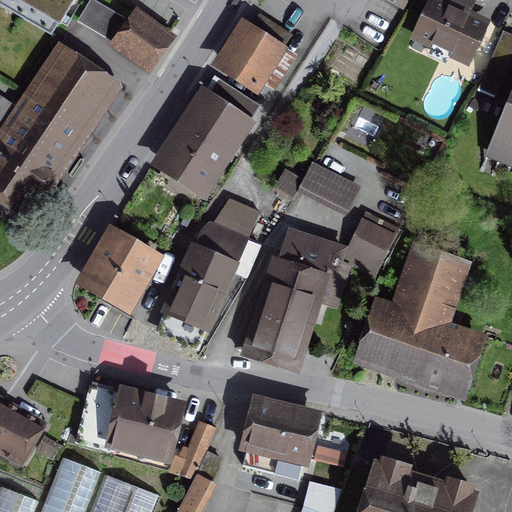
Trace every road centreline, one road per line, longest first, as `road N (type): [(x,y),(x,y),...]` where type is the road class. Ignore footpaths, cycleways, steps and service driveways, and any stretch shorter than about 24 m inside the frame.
road 1 (residential): [(511,438),(337,394),(223,382),(89,348),(62,337),(20,297)]
road 2 (tertiary): [(220,9),(49,269),(20,297)]
